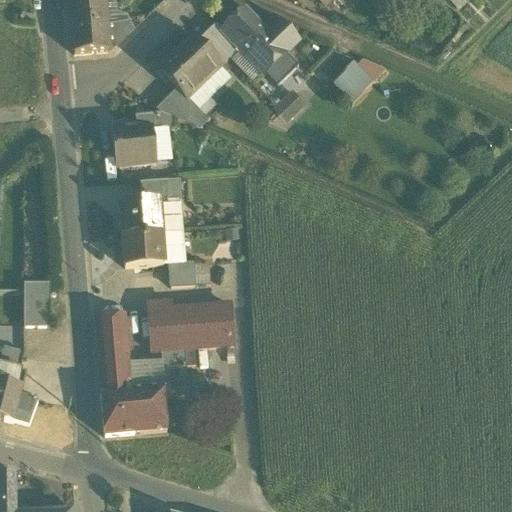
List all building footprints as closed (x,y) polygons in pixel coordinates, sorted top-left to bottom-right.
[(88,24),(104,23),(114,14),(112,0),(68,0),(71,29),(89,27),(88,24)] [(312,0),(325,13),(338,0),(312,0)] [(260,76),(262,79),(263,78),(284,57),(286,55),(294,48),(276,29),(267,37),(244,13),(221,34),(220,35),(240,55),(260,76)] [(126,18),(114,14),(104,23),(105,36),(129,24),(126,18)] [(105,36),(104,23),(88,24),(89,27),(71,29),(73,57),(107,54),(105,36)] [(105,36),(107,54),(109,54),(133,32),(129,24),(105,36)] [(216,29),(206,38),(228,62),(231,64),(240,55),(220,35),(221,34),(216,29)] [(220,70),(228,62),(206,38),(198,46),(220,70)] [(177,94),(185,103),(186,102),(218,71),(220,70),(198,46),(192,40),(157,74),(177,94)] [(251,85),(260,76),(240,55),(231,64),(251,85)] [(297,71),(284,57),(263,78),(276,91),(297,71)] [(358,69),(374,86),(387,73),(364,63),(358,69)] [(333,90),(351,108),(374,86),(358,69),(356,67),(333,90)] [(215,109),(209,102),(229,83),(218,71),(186,102),(197,113),(203,120),(215,109)] [(157,113),(184,126),(197,113),(186,102),(185,103),(177,94),(157,113)] [(277,111),(286,120),(302,105),(293,95),(277,111)] [(198,133),(207,124),(203,120),(197,113),(184,126),(198,133)] [(134,119),(136,134),(151,132),(151,133),(160,132),(159,117),(134,119)] [(167,131),(160,132),(151,133),(155,166),(171,164),(167,131)] [(111,137),(115,171),(155,166),(151,133),(151,132),(136,134),(111,137)] [(138,185),(140,208),(158,207),(158,208),(168,207),(167,204),(166,184),(166,183),(138,185)] [(166,184),(167,204),(175,202),(178,202),(176,183),(166,184)] [(168,207),(158,208),(160,238),(178,236),(175,202),(167,204),(168,207)] [(121,241),(160,238),(158,208),(158,207),(140,208),(119,210),(121,241)] [(178,236),(160,238),(162,265),(168,265),(168,267),(182,266),(180,236),(178,236)] [(162,268),(162,265),(160,238),(121,241),(123,271),(162,268)] [(168,267),(170,291),(194,289),(193,268),(193,265),(182,266),(168,267)] [(204,268),(194,268),(195,288),(205,287),(204,268)] [(23,332),(47,332),(47,288),(23,288),(23,332)] [(151,357),(158,356),(184,354),(193,353),(232,350),(229,310),(169,315),(168,303),(146,305),(151,357)] [(93,320),(98,380),(121,378),(120,368),(126,367),(122,317),(93,320)] [(0,360),(0,368),(16,373),(21,355),(3,349),(1,356),(0,360)] [(193,353),(184,354),(185,371),(195,370),(193,353)] [(188,399),(185,371),(184,354),(158,356),(159,365),(162,391),(163,401),(188,399)] [(159,365),(126,367),(120,368),(121,378),(122,394),(128,393),(162,391),(159,365)] [(0,384),(18,390),(22,375),(16,373),(0,368),(0,384)] [(98,380),(99,396),(122,394),(121,378),(98,380)] [(10,425),(11,422),(18,400),(20,390),(18,390),(0,384),(0,421),(3,422),(10,425)] [(166,433),(163,401),(162,391),(128,393),(131,436),(151,435),(166,433)] [(128,393),(122,394),(99,396),(101,413),(103,439),(131,436),(128,393)] [(35,404),(18,400),(11,422),(28,427),(35,404)] [(13,511),(14,474),(0,474),(0,511),(13,511)]
